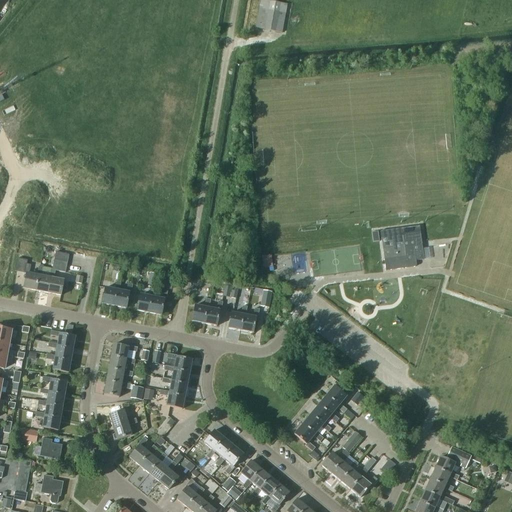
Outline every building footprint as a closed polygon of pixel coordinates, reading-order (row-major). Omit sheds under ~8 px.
[(282,33),(287,4),(263,0),(260,0),(256,28),(282,33)] [(386,271),(415,267),(416,265),(416,261),(424,260),(420,233),(419,226),(380,231),(381,238),(386,271)] [(54,260),(67,263),(69,254),(55,252),(54,260)] [(23,289),(35,291),(40,267),(38,266),(36,275),(29,274),(30,265),(26,264),(27,260),(17,259),(14,272),(25,274),(23,289)] [(65,273),(67,263),(54,260),(52,269),(51,269),(49,278),(50,278),(48,294),(61,296),(64,281),(53,279),(55,271),(65,273)] [(114,276),(116,265),(107,263),(105,274),(114,276)] [(43,267),(40,267),(35,291),(48,294),(50,278),(49,278),(41,277),(43,267)] [(102,304),(114,307),(117,291),(119,291),(121,283),(116,282),(114,290),(105,288),(102,304)] [(117,291),(114,307),(126,309),(129,294),(131,294),(132,285),(128,284),(126,292),(119,291),(117,291)] [(230,298),(237,299),(239,286),(232,284),(230,298)] [(229,298),(231,287),(225,286),(223,296),(229,298)] [(137,311),(149,313),(152,298),(154,298),(156,290),(151,289),(150,297),(140,295),(137,311)] [(152,298),(149,313),(161,316),(164,301),(166,301),(168,292),(163,291),(161,299),(154,298),(152,298)] [(272,293),(263,291),(260,307),(269,308),(272,293)] [(192,322),(204,324),(207,309),(209,309),(211,300),(206,299),(204,308),(195,306),(192,322)] [(207,309),(204,324),(216,326),(219,312),(221,312),(223,302),(218,301),(216,310),(209,309),(207,309)] [(228,329),(240,331),(243,316),(245,316),(247,307),(242,306),(241,315),(231,313),(228,329)] [(243,316),(240,331),(253,334),(256,318),(258,319),(259,309),(255,309),(253,318),(245,316),(243,316)] [(0,329),(0,342),(8,344),(10,337),(16,339),(17,332),(0,329)] [(57,346),(73,349),(75,337),(59,335),(60,333),(51,331),(50,336),(58,337),(57,345),(57,346)] [(0,342),(0,355),(12,358),(13,352),(7,350),(8,344),(0,342)] [(56,349),(55,356),(55,358),(71,361),(73,349),(57,346),(57,345),(49,343),(48,348),(56,349)] [(126,360),(126,359),(128,351),(137,353),(138,348),(128,346),(128,348),(113,345),(111,358),(126,360)] [(147,362),(149,352),(143,351),(141,361),(147,362)] [(159,364),(161,352),(154,351),(152,363),(159,364)] [(174,370),(189,373),(192,360),(177,357),(177,356),(168,354),(167,359),(175,361),(174,368),(174,370)] [(12,358),(0,355),(0,368),(4,369),(5,362),(11,363),(12,358)] [(69,373),(71,361),(55,358),(55,356),(46,355),(46,359),(54,361),(53,370),(69,373)] [(135,360),(126,359),(126,360),(111,358),(108,370),(123,373),(124,371),(125,363),(134,365),(135,360)] [(173,373),(172,380),(171,382),(187,385),(189,373),(174,370),(174,368),(165,366),(164,371),(173,373)] [(108,370),(106,382),(121,385),(122,383),(123,376),(132,377),(133,373),(124,371),(123,373),(108,370)] [(48,392),(65,395),(67,383),(51,380),(51,379),(42,377),(41,382),(50,384),(49,390),(48,392)] [(171,385),(169,392),(169,394),(185,397),(187,385),(171,382),(172,380),(163,378),(162,383),(171,385)] [(131,385),(122,383),(121,385),(106,382),(104,395),(119,398),(121,388),(130,390),(131,385)] [(142,401),(144,388),(132,386),(132,390),(130,399),(142,401)] [(334,387),(326,397),(338,407),(337,408),(344,414),(347,410),(340,405),(346,397),(334,387)] [(48,395),(47,402),(46,404),(62,407),(65,395),(48,392),(49,390),(40,389),(40,394),(48,395)] [(182,410),(185,397),(169,394),(169,392),(160,390),(159,395),(168,397),(166,407),(182,410)] [(364,398),(358,392),(351,401),(357,406),(364,398)] [(332,414),(337,408),(338,407),(326,397),(318,406),(330,416),(329,418),(336,423),(339,420),(332,414)] [(46,404),(47,402),(38,401),(37,406),(46,407),(44,414),(44,416),(60,419),(62,407),(46,404)] [(318,406),(310,416),(322,426),(321,427),(328,433),(331,429),(324,424),(329,418),(330,416),(318,406)] [(131,436),(128,426),(137,423),(135,420),(135,419),(127,421),(125,413),(124,411),(123,412),(109,416),(113,428),(117,440),(131,436)] [(58,431),(60,419),(44,416),(44,414),(36,413),(36,418),(44,419),(42,428),(58,431)] [(310,416),(302,425),(314,435),(313,437),(320,442),(323,439),(316,433),(321,427),(322,426),(310,416)] [(308,443),(313,437),(314,435),(302,425),(294,435),(306,445),(305,446),(312,452),(315,448),(308,443)] [(19,440),(35,443),(37,433),(21,429),(19,440)] [(214,451),(224,439),(214,431),(204,443),(211,450),(206,457),(209,460),(215,453),(214,451)] [(342,448),(348,453),(361,438),(355,432),(342,448)] [(149,454),(148,453),(141,448),(147,441),(143,438),(137,446),(138,446),(129,458),(139,466),(149,454)] [(40,457),(59,461),(62,446),(51,444),(52,441),(43,439),(40,457)] [(233,447),(224,439),(214,451),(215,453),(221,458),(215,465),(219,468),(225,460),(223,459),(233,447)] [(153,446),(148,453),(149,454),(139,466),(149,474),(159,462),(157,461),(151,456),(157,449),(153,446)] [(223,459),(225,460),(231,465),(225,472),(228,475),(234,468),(233,467),(243,455),(233,447),(223,459)] [(471,458),(451,448),(446,457),(466,467),(470,460),(479,464),(481,460),(472,456),(471,458)] [(321,466),(331,474),(341,462),(343,463),(350,455),(344,451),(338,459),(332,454),(321,466)] [(169,470),(167,469),(161,464),(167,457),(163,454),(157,461),(159,462),(149,474),(159,482),(169,470)] [(176,465),(182,458),(179,455),(173,462),(176,465)] [(450,476),(449,477),(457,481),(459,476),(451,473),(455,464),(440,457),(435,469),(450,476)] [(391,470),(395,465),(389,460),(385,465),(391,470)] [(20,467),(30,469),(31,463),(21,461),(20,467)] [(349,468),(343,463),(341,462),(331,474),(341,482),(351,470),(353,471),(358,464),(354,461),(349,468)] [(173,462),(167,469),(169,470),(159,482),(169,490),(179,478),(171,472),(176,465),(173,462)] [(246,490),(252,483),(250,482),(260,470),(251,462),(240,474),(248,480),(242,487),(246,490)] [(20,467),(18,473),(29,475),(30,469),(20,467)] [(361,478),(362,479),(368,472),(364,469),(358,476),(353,471),(351,470),(341,482),(350,490),(361,478)] [(435,469),(430,480),(444,487),(444,488),(452,492),(454,488),(446,484),(449,477),(450,476),(435,469)] [(270,478),(260,470),(250,482),(252,483),(257,488),(252,495),(255,498),(261,491),(259,490),(270,478)] [(28,481),(29,475),(18,473),(17,479),(28,481)] [(35,492),(51,495),(50,502),(51,504),(55,505),(58,503),(59,497),(60,497),(63,483),(53,481),(53,478),(44,476),(42,485),(36,484),(35,492)] [(368,484),(362,479),(361,478),(350,490),(360,498),(370,486),(371,487),(377,480),(374,477),(368,484)] [(235,483),(229,478),(222,488),(228,493),(232,487),(235,483)] [(279,485),(270,478),(259,490),(261,491),(267,496),(261,503),(265,506),(271,499),(269,498),(279,485)] [(17,479),(16,485),(27,487),(28,481),(17,479)] [(196,496),(195,495),(189,490),(194,483),(191,480),(185,487),(186,488),(176,500),(186,508),(196,496)] [(430,480),(425,491),(439,498),(438,500),(444,502),(446,503),(452,506),(454,502),(448,499),(440,496),(444,488),(444,487),(430,480)] [(27,487),(16,485),(15,491),(25,493),(27,487)] [(269,498),(271,499),(276,504),(271,511),(272,511),(275,511),(280,507),(279,505),(289,494),(279,485),(269,498)] [(237,500),(241,494),(232,487),(228,493),(237,500)] [(186,508),(191,511),(199,511),(206,504),(205,503),(198,498),(204,491),(201,488),(195,495),(196,496),(186,508)] [(32,494),(25,493),(15,491),(13,500),(30,503),(32,494)] [(422,497),(419,503),(421,504),(434,509),(433,511),(435,511),(442,511),(443,511),(441,509),(444,502),(438,500),(439,498),(425,491),(422,497)] [(232,500),(227,495),(219,504),(224,509),(232,500)] [(210,496),(205,503),(206,504),(199,511),(215,511),(208,506),(214,499),(210,496)] [(2,499),(1,507),(10,509),(11,501),(2,499)] [(303,511),(306,508),(297,500),(286,511),(303,511)] [(237,506),(232,502),(228,507),(233,511),(237,506)] [(419,503),(415,511),(432,511),(433,511),(434,509),(421,504),(419,503)]
